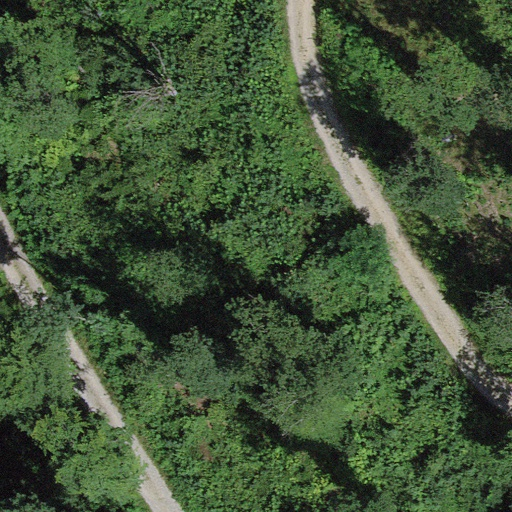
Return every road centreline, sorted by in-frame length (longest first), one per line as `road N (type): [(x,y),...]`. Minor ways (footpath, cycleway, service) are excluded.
road 1 (track): [(511,384),(466,356),(320,119),(311,0)]
road 2 (track): [(0,218),(177,511)]
